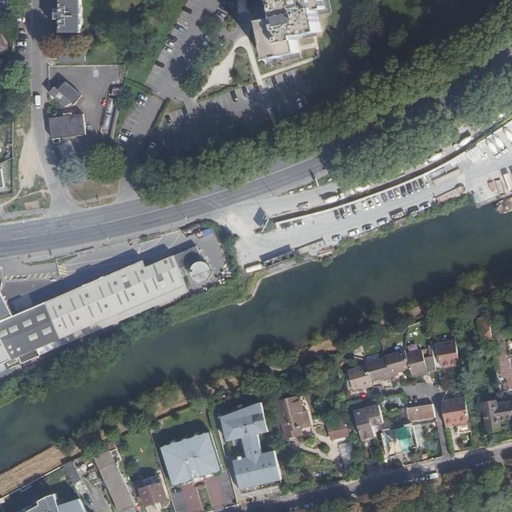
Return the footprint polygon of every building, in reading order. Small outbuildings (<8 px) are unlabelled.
[(0,0),(0,10),(14,11),(14,0),(0,0)] [(82,19),(82,0),(61,0),(61,13),(58,13),(58,18),(61,18),(82,19)] [(313,29),(314,35),(323,32),(320,17),(333,14),(330,0),(260,0),(261,5),(255,6),(267,67),(304,59),(299,37),(306,36),(304,31),(313,29)] [(54,87),(50,93),(50,94),(70,106),(78,94),(63,84),(59,90),(54,87)] [(109,96),(106,128),(116,129),(119,97),(109,96)] [(51,118),(53,138),(86,133),(84,114),(51,118)] [(457,126),(454,121),(447,125),(450,130),(457,126)] [(62,159),(76,156),(72,141),(58,145),(62,159)] [(179,269),(202,259),(197,247),(174,257),(179,269)] [(92,283),(45,303),(62,338),(86,328),(187,286),(179,269),(174,257),(173,257),(146,268),(143,262),(131,267),(104,278),(92,283)] [(210,279),(211,277),(212,275),(212,273),(212,271),(211,269),(210,267),(209,265),(207,264),(205,263),(203,263),(201,263),(199,263),(197,264),(195,265),(194,267),(193,269),(192,271),(192,273),(193,275),(193,277),(194,279),(196,280),(198,281),(200,282),(202,282),(204,282),(206,281),(208,280),(210,279)] [(40,356),(190,292),(187,286),(86,328),(62,338),(37,348),(40,355),(40,356)] [(0,289),(0,364),(12,358),(0,335),(0,321),(12,316),(6,303),(0,289)] [(487,296),(478,299),(485,337),(494,336),(487,296)] [(45,303),(12,316),(0,321),(0,335),(12,358),(13,359),(18,356),(22,363),(40,355),(37,348),(62,338),(45,303)] [(445,364),(462,361),(458,339),(432,344),(435,358),(436,366),(445,364)] [(504,390),(511,388),(511,340),(499,343),(501,356),(498,357),(504,390)] [(436,366),(435,358),(426,361),(423,349),(406,354),(411,368),(414,375),(422,372),(423,375),(430,373),(430,372),(437,370),(437,369),(436,366)] [(400,371),(411,368),(406,354),(405,350),(386,356),(387,358),(392,377),(400,374),(400,371)] [(393,378),(392,377),(387,358),(367,364),(372,382),(384,378),(385,381),(393,378)] [(373,386),(372,382),(367,364),(356,367),(356,369),(349,371),(354,390),(362,388),(362,390),(373,386)] [(239,388),(212,398),(214,404),(242,394),(239,388)] [(443,399),(444,401),(448,423),(461,420),(462,423),(473,421),(469,394),(443,399)] [(288,437),(305,432),(303,426),(313,423),(309,409),(305,410),(301,395),(279,401),(288,437)] [(511,399),(506,400),(499,402),(499,399),(495,399),(495,396),(488,396),(488,400),(487,401),(491,427),(501,426),(502,429),(508,428),(508,424),(511,424),(510,418),(511,417),(511,399)] [(364,438),(377,435),(374,423),(385,421),(381,403),(357,409),(358,415),(357,416),(358,420),(360,419),(364,438)] [(335,406),(337,412),(343,410),(342,404),(335,406)] [(428,404),(410,406),(411,418),(430,415),(428,404)] [(411,418),(410,406),(403,408),(404,419),(411,418)] [(349,429),(346,415),(329,419),(333,433),(335,433),(349,429)] [(421,441),(418,427),(409,429),(408,426),(397,428),(396,425),(386,428),(393,452),(413,447),(412,443),(421,441)] [(197,477),(203,475),(224,469),(212,430),(164,444),(176,484),(197,477)] [(475,432),(478,447),(486,445),(483,431),(475,432)] [(119,460),(124,458),(116,438),(108,442),(111,448),(113,447),(119,460)] [(359,465),(351,439),(338,443),(344,469),(359,465)] [(119,460),(113,447),(111,448),(98,454),(98,455),(103,467),(122,511),(137,505),(119,460)] [(100,469),(103,467),(98,455),(95,456),(100,469)] [(86,479),(77,459),(68,464),(77,482),(86,479)] [(287,482),(282,461),(239,471),(244,492),(287,482)] [(149,504),(173,496),(166,472),(143,479),(146,486),(143,487),(147,499),(149,504)] [(142,500),(147,499),(143,487),(146,486),(143,479),(134,482),(136,486),(142,500)] [(29,484),(3,497),(7,511),(60,511),(57,502),(36,508),(29,484)] [(176,511),(179,511),(199,508),(194,484),(181,486),(184,499),(175,501),(176,511)]
